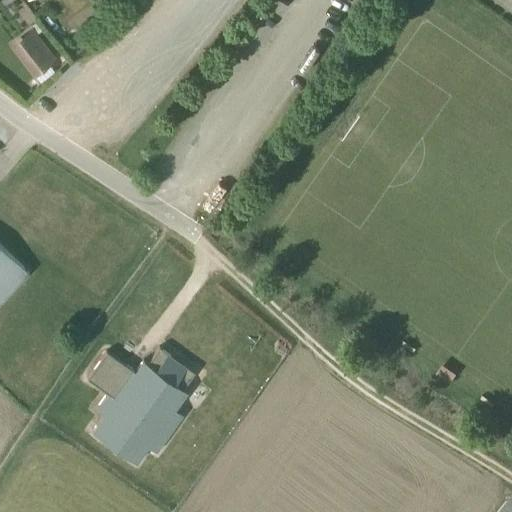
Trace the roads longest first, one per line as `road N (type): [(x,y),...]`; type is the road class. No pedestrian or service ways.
road 1 (track): [(511,481),(339,373),(214,254)]
road 2 (unclassified): [(0,104),(200,241)]
